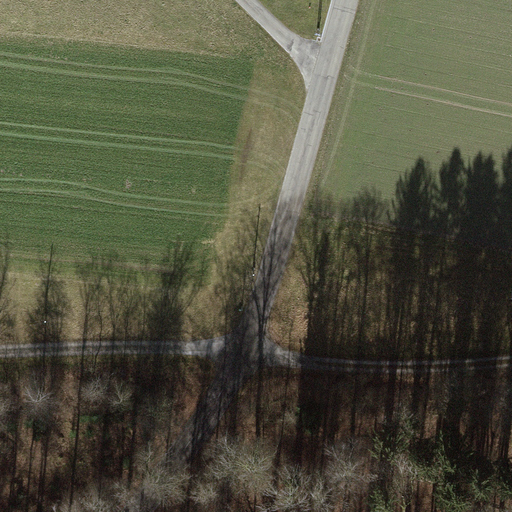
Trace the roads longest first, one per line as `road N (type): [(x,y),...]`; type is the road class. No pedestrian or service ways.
road 1 (tertiary): [(246,348),(325,78)]
road 2 (track): [(511,362),(378,370),(246,348)]
road 3 (unclassified): [(0,355),(246,348)]
road 4 (tertiary): [(137,511),(246,348)]
